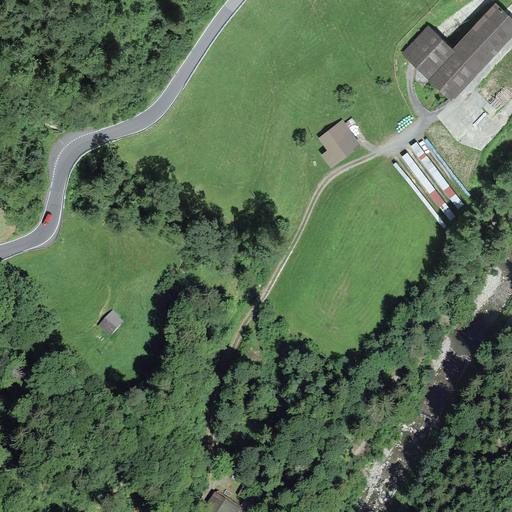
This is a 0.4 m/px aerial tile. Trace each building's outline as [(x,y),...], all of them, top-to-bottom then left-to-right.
[(511,34),(511,16),(495,0),(452,45),(429,23),(402,51),(451,98),(511,34)] [(360,143),(341,119),(318,138),(327,149),(321,154),(330,166),(360,143)] [(417,157),(410,162),(448,218),(465,206),(419,139),(409,146),(417,157)] [(111,338),(124,323),(119,319),(120,317),(112,310),(98,326),(111,338)] [(239,511),(241,510),(230,503),(232,500),(217,491),(216,493),(214,492),(203,510),(206,511),(239,511)] [(300,511),(282,502),(278,510),(281,511),(300,511)]
